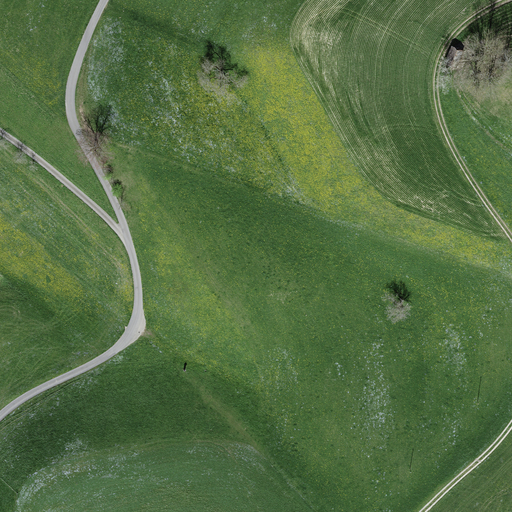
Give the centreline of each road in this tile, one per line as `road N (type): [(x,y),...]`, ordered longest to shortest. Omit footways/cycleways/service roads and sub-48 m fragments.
road 1 (unclassified): [(0,416),(111,352),(136,315),(129,241),(70,105),(82,46),(104,0)]
road 2 (track): [(511,238),(460,161),(436,95),(446,45),(506,0)]
road 3 (track): [(423,511),(511,424)]
